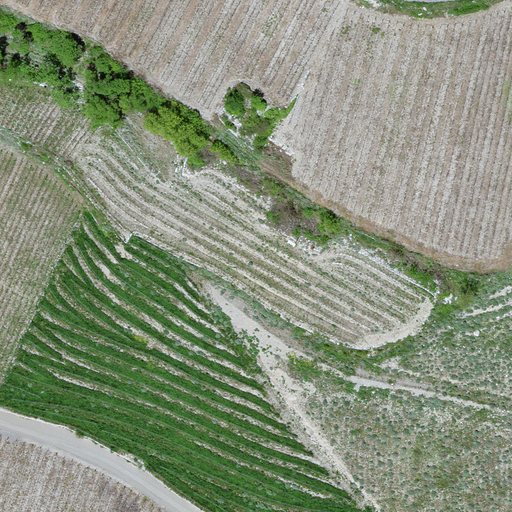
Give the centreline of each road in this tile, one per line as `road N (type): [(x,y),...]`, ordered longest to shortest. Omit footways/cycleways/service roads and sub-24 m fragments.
road 1 (track): [(511,406),(323,356),(156,254),(186,278),(361,511)]
road 2 (unclassified): [(186,511),(91,452),(0,423)]
